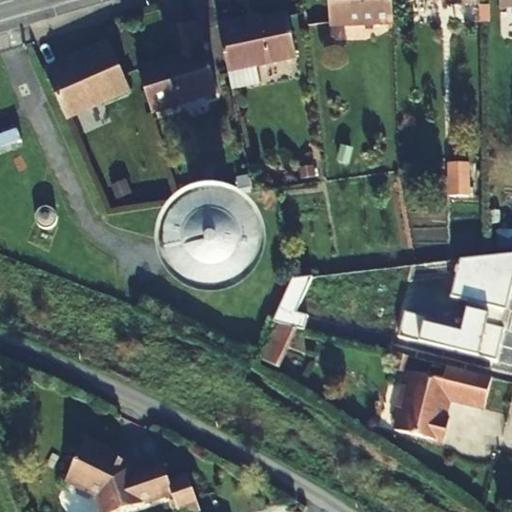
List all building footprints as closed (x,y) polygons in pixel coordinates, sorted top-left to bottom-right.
[(392,25),(390,0),(325,0),(327,28),(392,25)] [(245,14),(216,20),(226,65),(255,59),(292,51),(283,11),(246,19),(245,14)] [(160,56),(135,65),(149,110),(214,89),(191,17),(166,26),(175,54),(161,59),(160,56)] [(54,59),(40,65),(62,116),(124,89),(105,42),(56,63),(54,59)] [(259,79),(255,59),(226,65),(230,85),(259,79)] [(448,199),(470,198),(469,164),(447,164),(448,199)] [(41,206),(37,207),(36,208),(33,211),(32,215),(32,219),(35,224),(38,227),(42,228),(46,227),(50,226),(52,223),(54,220),(54,214),(52,210),(49,207),(46,206),(41,206)] [(233,236),(222,234),(207,239),(197,254),(201,273),(216,283),(233,281),(245,269),(245,249),(233,236)] [(261,362),(277,369),(294,331),(278,324),(261,362)] [(399,354),(396,363),(406,366),(408,357),(399,354)] [(396,363),(395,370),(397,371),(404,372),(406,366),(396,363)] [(492,378),(447,366),(443,381),(410,373),(409,373),(406,387),(401,386),(395,407),(400,409),(395,431),(443,443),(449,420),(444,419),(449,400),(485,409),(492,378)] [(97,441),(75,484),(106,499),(109,511),(136,511),(180,498),(184,511),(207,511),(197,479),(178,485),(172,467),(144,476),(141,469),(121,459),(123,455),(97,441)]
